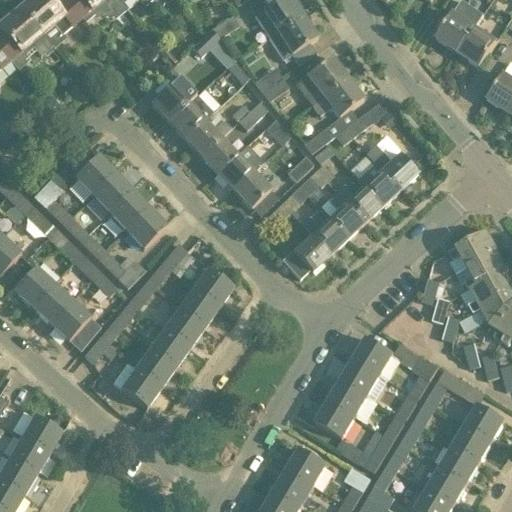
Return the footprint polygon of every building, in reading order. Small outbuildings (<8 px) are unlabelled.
[(55,11),(46,0),(34,0),(21,12),(52,50),(54,52),(66,41),(63,38),(82,23),(65,3),(55,11)] [(68,0),(65,3),(82,23),(83,24),(84,26),(94,18),(97,21),(100,19),(103,22),(106,19),(109,22),(112,20),(115,23),(127,12),(122,6),(116,0),(68,0)] [(116,0),(122,6),(129,0),(135,0),(144,10),(156,0),(116,0)] [(290,0),(286,0),(254,21),(268,42),(304,20),(290,0)] [(0,29),(0,32),(4,37),(0,40),(0,51),(12,65),(11,65),(18,74),(27,66),(24,63),(27,61),(25,58),(28,55),(25,52),(31,48),(37,56),(35,59),(37,62),(43,57),(46,60),(52,55),(50,52),(52,50),(21,12),(0,29)] [(458,57),(475,31),(454,18),(437,43),(458,57)] [(239,30),(232,19),(210,34),(210,35),(192,52),(201,61),(219,43),(218,43),(239,30)] [(283,65),(292,59),(318,42),(304,20),(268,42),(283,65)] [(84,26),(83,24),(81,26),(88,33),(89,32),(84,26)] [(475,31),(458,57),(481,72),(498,47),(475,31)] [(178,55),(197,45),(193,36),(173,46),(178,55)] [(0,74),(11,65),(12,65),(0,51),(0,74)] [(331,61),(295,89),(311,110),(347,82),(331,61)] [(225,72),(241,90),(250,83),(234,64),(225,72)] [(487,103),(509,118),(511,114),(511,66),(487,103)] [(275,71),(253,86),(261,97),(282,82),(275,71)] [(194,101),(187,94),(181,100),(171,89),(169,90),(161,81),(147,95),(155,103),(151,108),(169,126),(195,101),(194,101)] [(268,106),(289,91),(282,82),(261,97),(268,106)] [(319,121),(331,112),(338,122),(363,103),(347,82),(311,110),(319,121)] [(128,90),(136,97),(141,92),(133,85),(128,90)] [(196,99),(194,101),(195,101),(169,126),(185,143),(205,125),(195,115),(204,107),(196,99)] [(236,125),(245,135),(267,114),(259,106),(249,115),(248,114),(236,125)] [(236,125),(248,114),(242,107),(230,119),(236,125)] [(391,114),(384,120),(385,121),(391,129),(398,122),(391,114)] [(352,142),(371,127),(364,117),(344,132),(352,142)] [(17,136),(5,121),(0,125),(0,137),(6,145),(17,136)] [(265,133),(281,149),(289,141),(275,124),(265,133)] [(221,142),(230,132),(223,125),(213,134),(205,125),(185,143),(201,160),(221,142)] [(342,149),(352,142),(344,132),(334,139),(342,149)] [(311,158),(330,143),(322,133),(303,148),(311,158)] [(217,177),(237,159),(221,142),(201,160),(217,177)] [(365,158),(381,175),(400,195),(418,179),(399,158),(391,166),(375,149),(365,158)] [(318,167),(331,157),(326,150),(313,160),(318,167)] [(262,167),(254,159),(245,167),(237,159),(217,177),(234,195),(254,176),(253,176),(262,167)] [(295,186),(313,169),(307,162),(305,159),(300,164),(286,177),(295,186)] [(92,200),(115,178),(98,160),(74,182),(92,200)] [(315,174),(326,186),(333,179),(322,168),(315,174)] [(326,186),(315,174),(309,180),(320,192),(326,186)] [(363,191),(382,211),(400,195),(381,175),(363,191)] [(254,176),(234,195),(251,213),(271,194),(254,176)] [(0,196),(6,202),(15,193),(0,178),(0,196)] [(108,218),(132,196),(115,178),(92,200),(108,218)] [(354,200),(344,188),(336,196),(365,227),(382,211),(363,191),(354,200)] [(23,219),(32,209),(18,195),(9,205),(13,208),(4,217),(12,225),(6,230),(9,233),(23,219)] [(125,235),(148,213),(132,196),(108,218),(125,235)] [(327,204),(337,215),(328,223),(347,243),(365,227),(336,196),(327,204)] [(299,208),(290,199),(281,207),(290,216),(299,208)] [(62,229),(71,220),(53,203),(44,212),(62,229)] [(290,216),(281,207),(263,224),(272,233),(290,216)] [(49,227),(32,209),(23,219),(49,244),(58,235),(49,227)] [(148,213),(125,235),(142,254),(165,231),(148,213)] [(71,220),(62,229),(76,243),(85,234),(71,220)] [(301,228),(310,239),(311,239),(330,259),(347,243),(328,223),(319,232),(309,221),(301,228)] [(82,259),(67,244),(58,235),(49,244),(58,253),(74,268),(82,259)] [(450,256),(460,274),(460,275),(498,254),(488,235),(450,256)] [(88,237),(79,246),(93,260),(102,251),(88,237)] [(281,264),(299,284),(310,274),(311,275),(330,259),(311,239),(310,239),(293,255),(292,254),(281,264)] [(2,242),(0,244),(0,280),(20,259),(2,242)] [(178,247),(165,262),(175,270),(188,256),(178,247)] [(117,283),(126,274),(105,254),(96,262),(117,283)] [(460,274),(455,277),(461,288),(467,286),(471,293),(471,294),(502,277),(509,273),(498,254),(460,275),(460,274)] [(215,265),(209,260),(204,264),(211,270),(215,265)] [(91,285),(100,276),(84,261),(76,270),(91,285)] [(127,293),(145,275),(135,265),(126,274),(117,283),(127,293)] [(170,276),(161,268),(150,280),(159,289),(170,276)] [(32,313),(54,290),(35,273),(14,296),(32,313)] [(192,294),(218,312),(232,292),(207,274),(192,294)] [(466,310),(469,308),(474,316),(481,312),(482,312),(511,295),(502,277),(471,294),(471,293),(460,299),(466,310)] [(110,302),(116,293),(102,279),(93,287),(106,300),(110,302)] [(433,309),(440,286),(429,282),(423,306),(433,309)] [(155,294),(145,286),(134,299),(144,307),(146,305),(149,307),(158,296),(155,294)] [(54,290),(32,313),(50,329),(71,306),(54,290)] [(218,312),(192,294),(178,314),(203,332),(218,312)] [(501,345),(511,326),(511,295),(482,312),(481,312),(490,329),(498,333),(494,341),(501,345)] [(443,328),(450,305),(440,302),(433,325),(443,328)] [(139,313),(130,305),(119,318),(128,325),(139,313)] [(71,306),(50,329),(68,346),(90,323),(71,306)] [(203,332),(178,314),(164,333),(189,352),(203,332)] [(453,346),(460,324),(449,321),(443,343),(453,346)] [(123,331),(114,323),(103,336),(113,344),(123,331)] [(511,326),(501,345),(509,349),(511,343),(511,326)] [(189,352),(164,333),(149,353),(175,371),(189,352)] [(108,350),(98,342),(83,360),(93,369),(102,357),(110,365),(117,356),(108,349),(108,350)] [(366,342),(353,363),(381,380),(394,358),(366,342)] [(470,372),(481,370),(475,347),(464,350),(470,372)] [(175,371),(149,353),(135,373),(161,391),(175,371)] [(488,384),(499,381),(493,359),(483,361),(488,384)] [(430,386),(438,372),(420,361),(412,374),(412,375),(419,379),(429,386),(430,386)] [(341,384),(369,401),(381,380),(353,363),(341,384)] [(126,367),(112,387),(146,412),(161,391),(135,373),(126,367)] [(507,396),(511,394),(511,370),(501,372),(507,396)] [(444,374),(439,383),(437,386),(447,393),(476,410),(477,409),(478,410),(485,398),(444,374)] [(409,396),(419,403),(429,386),(419,379),(409,396)] [(328,405),(356,422),(369,401),(341,384),(328,405)] [(435,389),(427,402),(438,408),(447,393),(437,386),(435,389)] [(0,419),(9,406),(0,400),(0,419)] [(406,401),(396,417),(407,423),(416,408),(406,401)] [(356,422),(328,405),(315,427),(343,443),(356,422)] [(424,407),(415,423),(425,429),(435,413),(424,407)] [(476,410),(464,431),(491,447),(504,425),(478,410),(477,409),(476,410)] [(22,442),(49,458),(62,437),(34,420),(22,442)] [(393,422),(384,438),(394,444),(404,429),(393,422)] [(412,428),(402,444),(413,450),(422,434),(412,428)] [(491,447),(464,431),(451,452),(479,468),(491,447)] [(2,452),(10,458),(20,444),(12,438),(2,452)] [(394,444),(384,438),(371,460),(363,455),(356,466),(374,477),(394,444)] [(49,458),(22,442),(9,463),(37,479),(49,458)] [(399,449),(390,465),(400,471),(410,455),(399,449)] [(479,468),(451,452),(439,473),(466,489),(479,468)] [(287,474),(314,491),(327,470),(299,453),(287,474)] [(1,458),(0,459),(0,475),(8,462),(1,458)] [(37,479),(9,463),(0,478),(0,485),(24,500),(37,479)] [(397,476),(387,470),(368,501),(385,511),(388,511),(394,502),(385,496),(397,476)] [(342,507),(349,511),(353,511),(371,484),(351,471),(343,485),(352,490),(342,507)] [(466,489),(439,473),(426,494),(454,510),(466,489)] [(274,495),(302,511),(314,491),(287,474),(274,495)] [(0,485),(0,511),(17,511),(24,500),(0,485)] [(452,511),(454,510),(426,494),(415,511),(452,511)] [(263,511),(301,511),(302,511),(274,495),(263,511)] [(361,511),(385,511),(368,501),(361,511)]
